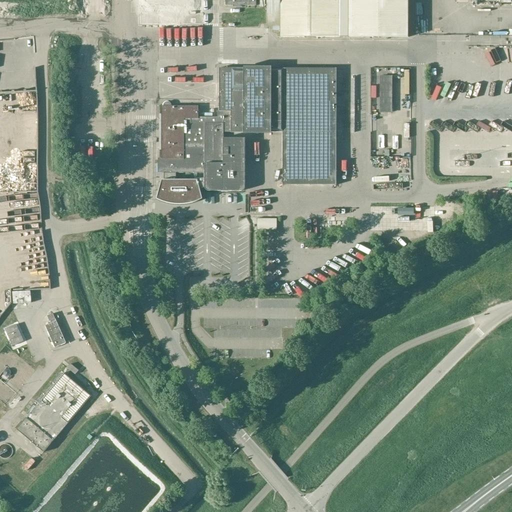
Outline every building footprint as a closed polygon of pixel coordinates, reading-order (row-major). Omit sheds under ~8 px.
[(140,0),(140,12),(158,13),(199,13),(198,0),(140,0)] [(225,0),(225,6),(256,6),(256,0),(266,0),(267,26),(281,26),(281,37),(408,37),(408,0),(225,0)] [(244,87),(244,68),(219,68),(219,112),(231,111),(231,130),(231,133),(245,133),(245,132),(244,87)] [(272,132),(272,68),(244,68),(244,87),(245,132),(272,132)] [(272,68),(272,132),(283,133),(283,185),(336,185),(336,107),(341,107),(341,97),(336,97),(336,69),(272,68)] [(391,114),(392,75),(380,75),(380,114),(391,114)] [(428,96),(439,101),(445,87),(434,82),(428,96)] [(489,95),(492,86),(486,84),(483,93),(489,95)] [(245,138),(225,138),(225,131),(231,130),(231,111),(219,112),(219,117),(198,117),(198,106),(171,106),(171,105),(170,103),(168,102),(166,102),(165,103),(164,104),(163,106),(161,106),(161,159),(160,159),(159,160),(158,161),(158,162),(158,163),(159,164),(158,164),(158,167),(158,173),(164,173),(164,189),(161,189),(159,198),(161,199),(164,200),(167,201),(170,202),(173,203),(176,203),(179,203),(182,203),(185,203),(189,203),(192,202),(195,201),(198,200),(201,198),(198,189),(205,187),(205,188),(206,189),(206,190),(208,191),(241,191),(242,191),(243,191),(244,190),(245,189),(245,188),(245,138)] [(423,207),(372,207),(372,229),(423,229),(423,207)] [(257,230),(266,230),(277,230),(277,219),(257,219),(257,230)] [(32,233),(32,224),(19,223),(18,232),(32,233)] [(277,232),(267,232),(267,243),(277,243),(277,232)] [(31,291),(13,292),(13,304),(31,303),(31,291)] [(66,343),(56,321),(45,326),(55,348),(66,343)] [(16,324),(5,329),(12,346),(24,341),(16,324)] [(71,364),(67,368),(75,375),(79,371),(71,364)] [(64,373),(23,421),(17,429),(44,452),(91,396),(64,373)] [(20,401),(13,411),(18,415),(26,405),(20,401)] [(96,453),(47,511),(118,511),(124,505),(117,498),(115,500),(106,493),(103,496),(99,493),(118,470),(96,453)]
